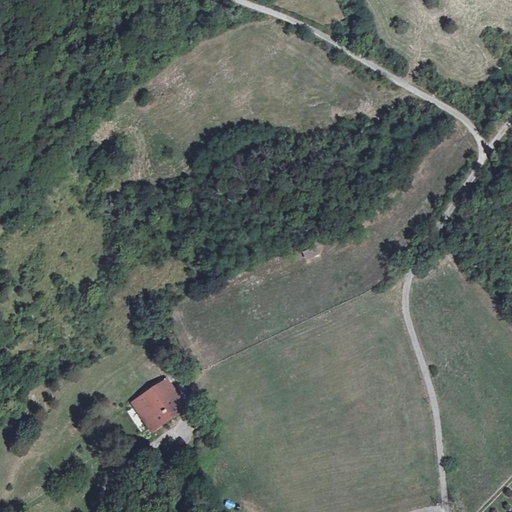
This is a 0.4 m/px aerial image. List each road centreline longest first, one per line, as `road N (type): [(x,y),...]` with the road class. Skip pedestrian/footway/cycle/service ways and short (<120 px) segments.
road 1 (residential): [(447,511),(432,396),(406,290),(487,150)]
road 2 (track): [(511,122),(487,150),(455,112),(313,30),(233,0)]
